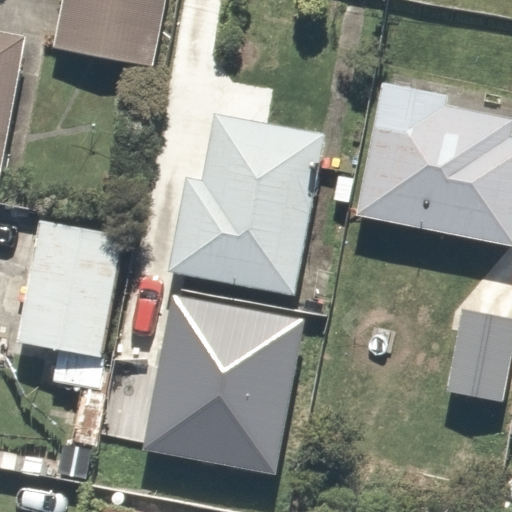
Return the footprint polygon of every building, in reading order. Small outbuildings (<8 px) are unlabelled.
[(167,0),(62,0),(55,45),(157,61),(167,0)] [(0,184),(7,186),(34,44),(0,37),(0,184)] [(511,248),(511,118),(443,105),(446,92),(384,80),(356,218),(511,248)] [(295,293),(325,135),(218,115),(204,185),(187,182),(171,269),(295,293)] [(121,251),(37,239),(23,339),(55,344),(50,384),(77,388),(69,445),(94,448),(121,251)] [(190,293),(135,285),(120,389),(175,397),(190,293)] [(511,368),(511,316),(459,306),(443,389),(506,401),(511,368)] [(204,511),(205,509),(101,493),(97,511),(204,511)]
